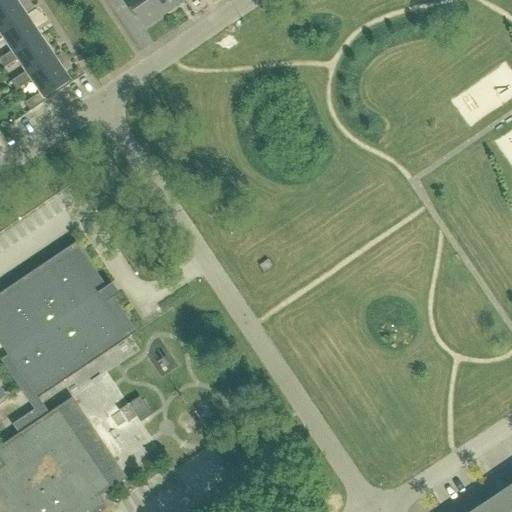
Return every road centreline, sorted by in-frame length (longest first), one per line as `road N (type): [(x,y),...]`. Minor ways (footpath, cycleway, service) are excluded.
road 1 (residential): [(374,511),(100,102)]
road 2 (residential): [(250,0),(100,102)]
road 3 (residential): [(379,511),(511,429)]
road 4 (residential): [(100,102),(0,171)]
